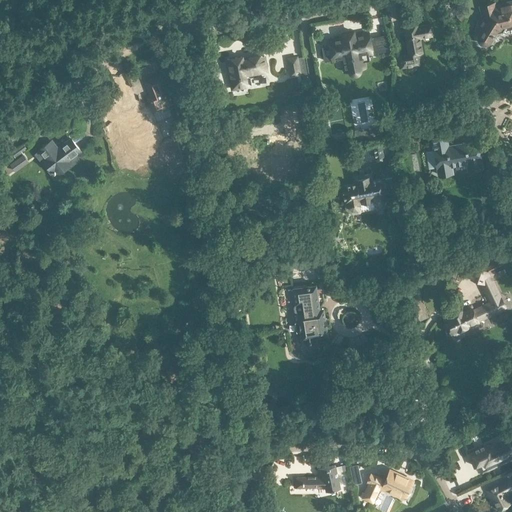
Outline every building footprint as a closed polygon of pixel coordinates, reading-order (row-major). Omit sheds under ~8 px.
[(480,33),(478,36),(477,40),(480,44),(484,44),(488,42),(499,26),(505,24),(510,17),(511,16),(511,4),(508,5),(505,4),(500,5),(499,8),(496,6),(481,9),(482,17),(478,24),(480,33)] [(398,55),(398,56),(397,56),(399,68),(400,68),(400,69),(420,65),(418,53),(423,52),(421,38),(433,36),(430,22),(403,27),(407,53),(398,55)] [(324,61),(331,60),(331,62),(343,60),(345,70),(349,70),(350,71),(351,72),(351,73),(352,73),(353,73),(354,73),(356,73),(357,72),(358,72),(359,71),(359,70),(360,69),(360,68),(364,67),(363,61),(369,60),(368,55),(373,54),(369,30),(327,38),(328,45),(322,47),(324,61)] [(374,45),(377,59),(391,58),(389,43),(374,45)] [(225,58),(231,91),(248,88),(248,83),(247,76),(269,72),(266,55),(261,55),(261,53),(248,56),(248,57),(244,58),(243,55),(229,57),(229,58),(225,58)] [(308,81),(304,56),(298,57),(298,55),(286,57),(290,77),(300,75),(301,82),(308,81)] [(153,115),(154,114),(169,109),(171,108),(169,105),(173,104),(161,73),(143,80),(149,94),(145,95),(153,115)] [(151,140),(154,138),(153,134),(154,134),(150,123),(156,121),(155,116),(147,119),(147,118),(143,120),(140,112),(117,120),(113,108),(103,112),(112,135),(126,130),(133,150),(137,149),(137,151),(149,146),(148,145),(152,143),(151,140)] [(376,126),(354,130),(355,135),(350,136),(351,143),(383,137),(382,130),(377,131),(376,126)] [(444,126),(430,128),(438,175),(452,173),(451,166),(467,163),(468,170),(482,167),(477,141),(447,146),(444,126)] [(58,147),(52,139),(37,150),(43,158),(41,159),(52,174),(54,173),(55,173),(56,175),(71,164),(69,161),(82,151),(71,136),(58,147)] [(272,139),(255,142),(256,148),(252,149),(254,163),(258,162),(259,172),(276,170),(275,163),(294,160),(303,166),(312,154),(303,148),(302,138),(273,143),(272,139)] [(12,152),(14,156),(21,152),(26,148),(23,144),(12,152)] [(372,147),(375,158),(384,157),(382,145),(372,147)] [(342,186),(345,201),(344,202),(345,209),(351,213),(359,212),(361,209),(374,207),(376,209),(385,207),(389,201),(388,194),(402,191),(399,176),(384,178),(369,181),(368,177),(356,179),(357,183),(342,186)] [(183,217),(184,227),(194,226),(193,215),(183,217)] [(407,220),(410,232),(418,230),(416,218),(407,220)] [(489,300),(495,313),(506,308),(501,297),(500,297),(491,277),(493,272),(504,267),(500,258),(484,265),(483,269),(474,265),(474,266),(468,264),(464,275),(463,276),(481,282),(489,300)] [(455,259),(444,265),(445,268),(446,268),(448,272),(453,276),(456,277),(461,265),(455,259)] [(399,264),(392,267),(395,274),(401,271),(399,264)] [(81,300),(92,291),(87,285),(76,294),(81,300)] [(316,341),(315,339),(328,337),(323,308),(317,309),(315,296),(317,294),(316,285),(292,289),(295,306),(293,308),(294,311),(296,313),(300,341),(302,341),(303,343),(305,345),(314,344),(316,341)] [(495,313),(489,300),(473,308),(472,305),(462,310),(462,309),(443,317),(446,322),(442,324),(446,331),(449,330),(451,333),(469,326),(470,328),(479,324),(479,323),(478,320),(481,319),(491,315),(491,314),(495,313)] [(492,441),(466,452),(474,468),(478,466),(482,473),(511,459),(511,453),(505,438),(494,444),(492,441)] [(362,482),(358,464),(349,466),(353,484),(362,482)] [(318,469),(319,477),(294,477),(294,487),(325,487),(326,491),(339,488),(335,465),(318,469)] [(367,483),(369,484),(363,497),(372,502),(379,488),(388,493),(389,490),(405,497),(407,493),(407,492),(409,492),(411,487),(410,485),(412,482),(390,472),(386,481),(371,474),(367,483)] [(505,492),(510,489),(509,487),(509,486),(506,480),(486,491),(491,500),(492,500),(498,510),(502,508),(504,509),(506,507),(506,506),(510,504),(506,497),(507,496),(505,492)]
